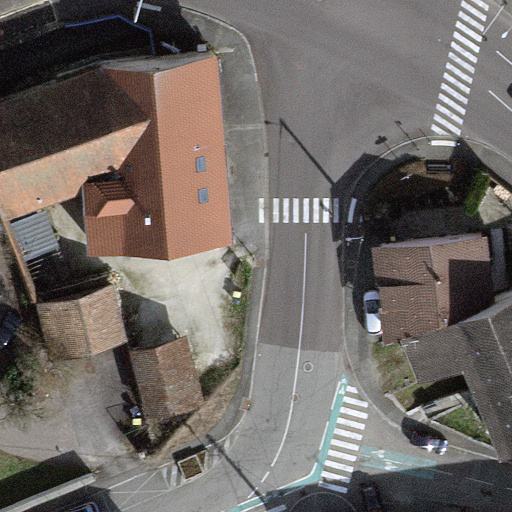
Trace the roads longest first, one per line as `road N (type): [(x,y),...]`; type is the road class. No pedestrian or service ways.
road 1 (tertiary): [(310,0),(308,256),(284,421)]
road 2 (residential): [(284,421),(511,493)]
road 3 (secondary): [(511,78),(393,0)]
